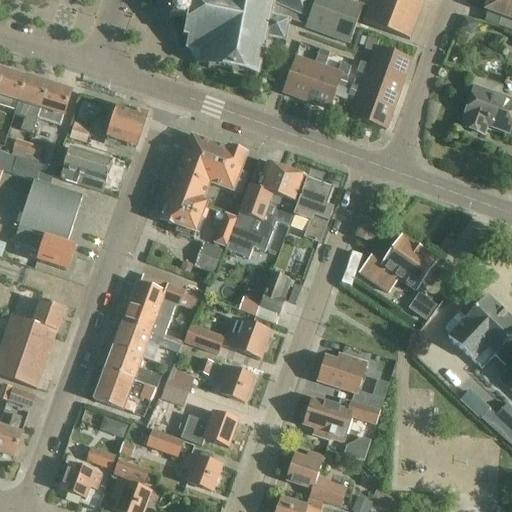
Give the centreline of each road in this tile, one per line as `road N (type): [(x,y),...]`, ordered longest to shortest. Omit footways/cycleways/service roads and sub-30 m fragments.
road 1 (tertiary): [(20,511),(172,94)]
road 2 (residential): [(365,162),(240,511)]
road 3 (secondary): [(365,162),(172,94)]
road 4 (residential): [(391,172),(453,0)]
road 5 (secondary): [(511,215),(391,172)]
